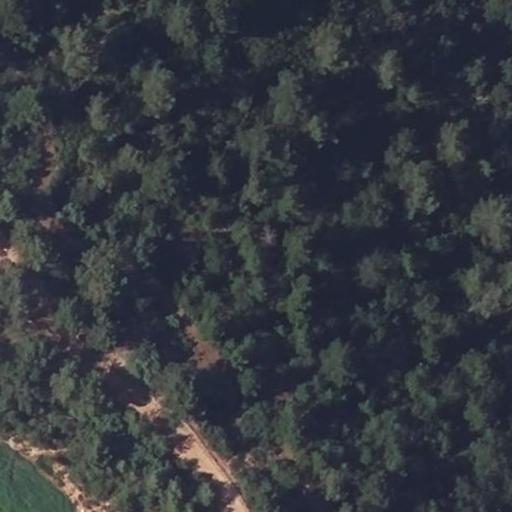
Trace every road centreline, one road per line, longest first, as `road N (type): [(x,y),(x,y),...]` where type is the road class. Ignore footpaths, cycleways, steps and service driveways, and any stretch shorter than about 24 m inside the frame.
road 1 (track): [(0,35),(27,65),(48,208),(74,237),(183,315),(211,355),(269,382),(300,469),(330,511)]
road 2 (track): [(237,511),(200,461),(0,278)]
